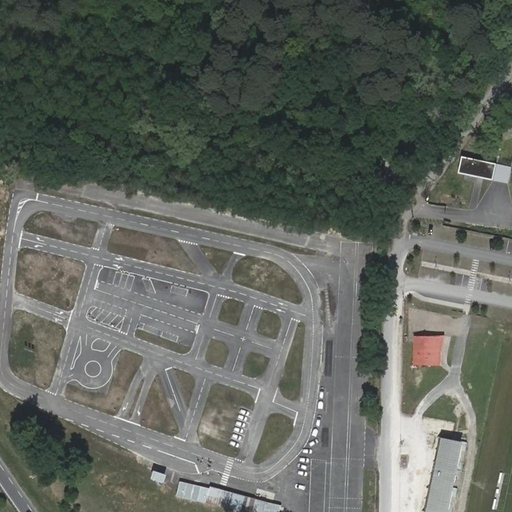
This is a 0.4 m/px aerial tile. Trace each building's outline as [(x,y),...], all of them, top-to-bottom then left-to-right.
[(506,163),(472,156),(469,174),(503,180),(506,163)] [(484,248),(501,250),(502,237),(486,235),(484,248)] [(446,335),(415,335),(415,365),(442,365),(443,349),(446,335)] [(452,439),(440,437),(426,510),(434,511),(447,511),(452,487),(461,441),(452,439)] [(150,480),(163,483),(164,475),(151,472),(150,480)] [(244,511),(278,511),(281,503),(192,483),(191,486),(178,483),(175,497),(244,511)]
